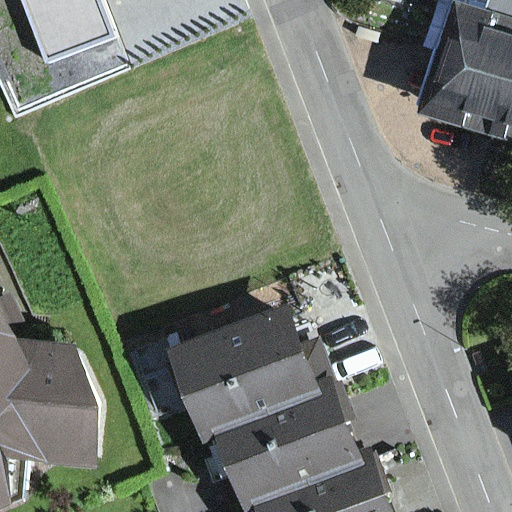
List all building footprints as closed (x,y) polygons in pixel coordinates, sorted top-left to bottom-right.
[(64,60),(71,80),(259,17),(253,0),(111,0),(125,40),(64,60)] [(511,32),(475,21),(448,100),(511,121),(511,32)] [(0,306),(0,507),(59,479),(55,461),(95,464),(82,358),(20,349),(0,306)] [(291,318),(174,363),(206,446),(227,438),(323,400),(291,318)] [(323,400),(227,438),(255,511),(261,511),(272,507),(369,471),(339,394),(323,400)] [(369,471),(272,507),(273,511),(394,511),(377,468),(369,471)]
